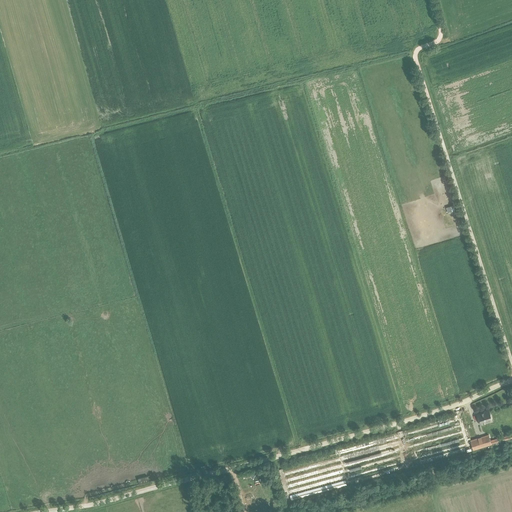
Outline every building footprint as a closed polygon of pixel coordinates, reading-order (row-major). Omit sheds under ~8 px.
[(481,414),(477,416),(480,425),(493,421),(489,410),(484,411),(485,412),(481,413),(481,414)] [(458,418),(404,433),(406,437),(459,422),(458,418)] [(460,424),(406,439),(407,443),(461,428),(460,424)] [(461,431),(408,445),(409,449),(463,434),(461,431)] [(473,447),(474,450),(511,438),(511,433),(490,440),(489,434),(471,440),(471,441),(472,444),(473,447)] [(397,434),(339,450),(340,455),(398,439),(397,434)] [(463,437),(417,450),(418,454),(464,441),(463,437)] [(399,440),(284,472),(285,477),(400,445),(399,440)] [(465,443),(418,456),(419,460),(466,447),(465,443)] [(401,447),(285,478),(287,483),(402,452),(401,447)] [(474,450),(473,447),(471,447),(471,449),(467,450),(466,447),(421,460),(422,464),(467,452),(472,451),(474,450)] [(398,454),(345,469),(347,474),(400,459),(398,454)] [(400,461),(347,476),(348,480),(401,465),(400,461)] [(401,466),(348,480),(349,485),(403,470),(401,466)] [(342,469),(287,484),(288,489),(344,474),(342,469)] [(344,474),(288,490),(290,494),(345,479),(344,474)] [(148,476),(138,478),(139,484),(149,482),(148,476)] [(345,480),(290,495),(292,500),(347,485),(345,480)]
